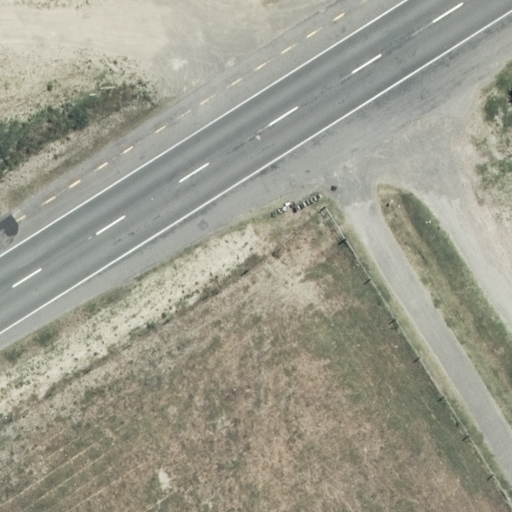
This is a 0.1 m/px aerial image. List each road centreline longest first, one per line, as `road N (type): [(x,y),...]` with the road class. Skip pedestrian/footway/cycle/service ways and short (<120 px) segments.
road 1 (trunk): [(0,294),(463,0)]
road 2 (unknown): [(389,46),(511,246)]
